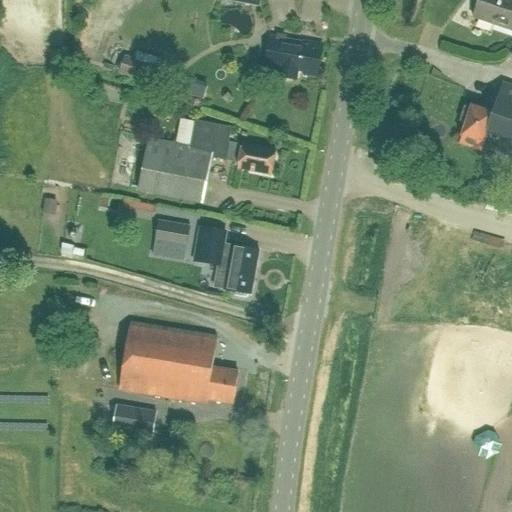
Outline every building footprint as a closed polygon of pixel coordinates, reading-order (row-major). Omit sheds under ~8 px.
[(511,0),(479,0),(473,18),(511,31),(511,0)] [(106,29),(120,32),(125,9),(111,6),(106,29)] [(96,27),(88,52),(96,55),(104,30),(96,27)] [(316,77),(322,45),(302,41),(301,43),(270,37),(264,66),(281,69),(279,77),(296,80),(298,71),(302,72),(301,75),(316,77)] [(125,57),(120,74),(160,86),(165,70),(125,57)] [(511,157),(511,86),(502,83),(491,114),(471,108),(471,109),(464,107),(459,122),(466,124),(459,143),(481,150),(483,144),(506,152),(505,155),(511,157)] [(193,142),(194,118),(180,117),(179,142),(193,142)] [(271,175),(276,151),(242,145),(229,143),(230,134),(204,129),(200,149),(149,139),(138,191),(202,203),(211,157),(238,163),(237,169),(271,175)] [(195,230),(197,211),(161,207),(159,226),(195,230)] [(251,295),(259,251),(223,244),(225,232),(200,228),(194,262),(219,266),(217,274),(226,276),(223,290),(251,295)] [(183,250),(187,233),(166,229),(163,246),(183,250)] [(83,257),(84,251),(74,249),(73,254),(83,257)] [(511,327),(511,264),(468,253),(452,311),(511,327)] [(233,405),(238,372),(212,368),(217,338),(130,323),(119,391),(206,405),(207,401),(233,405)] [(511,360),(497,352),(485,373),(504,384),(511,369),(511,360)] [(124,432),(152,437),(156,413),(128,408),(124,432)]
